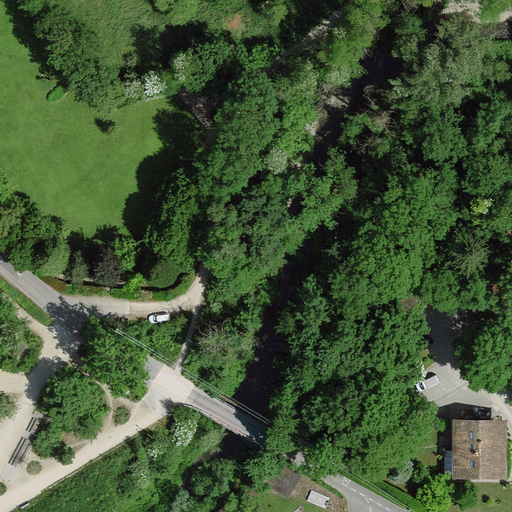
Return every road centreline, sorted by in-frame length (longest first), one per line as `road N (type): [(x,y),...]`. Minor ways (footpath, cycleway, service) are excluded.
road 1 (unclassified): [(0,258),(80,326),(391,511)]
road 2 (track): [(335,9),(242,89),(201,289)]
road 3 (track): [(173,385),(122,431),(0,504)]
road 4 (track): [(0,452),(29,389),(80,326)]
road 5 (track): [(201,289),(172,309),(114,309),(80,326)]
